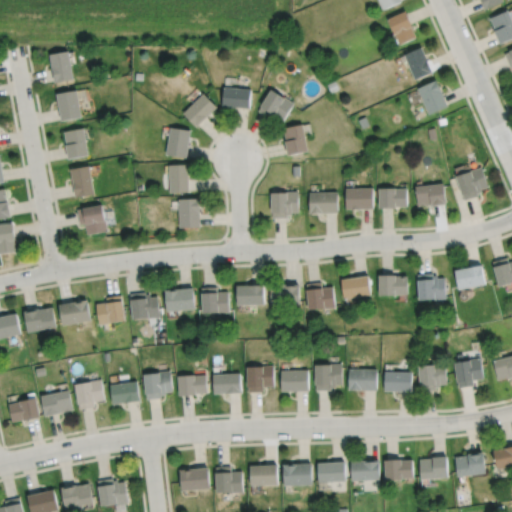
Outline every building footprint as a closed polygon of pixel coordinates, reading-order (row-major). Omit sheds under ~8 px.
[(378,0),(382,9),(402,0),(378,0)] [(481,0),(485,8),(503,1),(502,0),(481,0)] [(394,33),(399,44),(415,37),(411,27),(412,26),(405,10),(386,19),(393,34),(394,33)] [(489,17),(495,30),(494,30),(500,43),(511,37),(511,19),(508,10),(489,17)] [(403,54),(415,80),(433,72),(422,46),(403,54)] [(49,54),(54,83),(74,79),(68,51),(49,54)] [(417,88),(429,114),(448,106),(437,79),(417,88)] [(223,86),(222,106),(249,108),(251,88),(223,86)] [(257,110),(270,88),(294,103),(282,121),(273,116),(271,119),(257,110)] [(56,93),(61,121),(81,117),(76,89),(56,93)] [(182,113),(196,127),(217,106),(203,92),(182,113)] [(283,128),(286,140),(284,140),(287,155),(308,151),(302,124),(283,128)] [(170,126),(190,130),(186,157),(165,154),(170,126)] [(64,131),(83,128),(88,155),(68,159),(65,144),(66,144),(64,131)] [(168,164),(188,164),(188,191),(169,192),(168,164)] [(70,169),(75,197),(94,194),(89,165),(70,169)] [(455,175),(481,167),(488,187),(481,189),(481,192),(477,193),(478,196),(463,200),(455,175)] [(415,186),(443,183),(445,204),(431,206),(430,205),(417,206),(415,186)] [(345,187),(372,187),(373,209),(345,209),(345,187)] [(378,188),(406,187),(407,207),(395,207),(395,208),(378,209),(378,188)] [(0,189),(0,218),(11,216),(5,188),(0,189)] [(270,192),(297,191),(298,212),(292,212),(292,215),(287,215),(287,218),(271,218),(270,192)] [(309,191),(337,191),(338,213),(309,213),(309,191)] [(178,199),(179,229),(200,228),(199,198),(178,199)] [(80,225),(85,224),(87,235),(107,231),(102,204),(76,209),(80,225)] [(0,224),(0,253),(16,251),(14,240),(15,239),(12,223),(0,224)] [(491,261),(498,286),(511,282),(511,261),(509,262),(507,257),(491,261)] [(454,270),(458,290),(485,285),(482,265),(454,270)] [(418,300),(434,299),(434,300),(446,299),(444,277),(438,278),(437,275),(433,276),(432,273),(416,274),(418,300)] [(379,275),(379,295),(396,295),(396,294),(407,293),(407,276),(395,276),(395,274),(379,275)] [(340,279),(344,300),(372,295),(368,275),(340,279)] [(305,283),(308,310),(336,307),(333,286),(322,288),(322,281),(305,283)] [(236,285),(237,306),(264,305),(263,284),(236,285)] [(270,304),(299,304),(299,284),(270,284),(270,304)] [(201,287),(202,314),(229,313),(229,291),(217,292),(217,286),(201,287)] [(165,289),(166,311),(195,309),(193,287),(165,289)] [(130,294),(133,320),(160,317),(157,296),(151,297),(150,294),(146,294),(146,292),(130,294)] [(96,303),(99,324),(125,320),(121,295),(105,297),(106,302),(96,303)] [(59,304),(63,326),(91,320),(87,299),(59,304)] [(23,311),(28,333),(56,327),(51,307),(39,309),(39,307),(23,311)] [(0,316),(0,338),(21,334),(16,313),(0,316)] [(102,352),(104,361),(110,360),(109,352),(102,352)] [(493,360),(511,354),(511,375),(498,380),(493,360)] [(453,361),(481,356),(484,379),(472,381),(473,386),(458,388),(453,361)] [(417,364),(445,362),(446,384),(439,384),(440,387),(435,387),(435,390),(418,391),(417,364)] [(314,363),(341,363),(341,384),(335,384),(335,387),(330,388),(331,390),(315,391),(314,363)] [(246,366),(273,365),(273,386),(262,386),(262,392),(247,392),(246,366)] [(34,368),(36,376),(45,374),(43,366),(34,368)] [(348,367),(377,368),(376,391),(347,390),(348,367)] [(280,369),(308,369),(308,391),(280,392),(280,369)] [(142,373),(170,370),(172,392),(166,392),(166,395),(161,396),(162,398),(145,400),(142,373)] [(384,370),(412,371),(411,392),(383,391),(384,370)] [(212,374),(240,372),(240,392),(213,393),(212,374)] [(177,375),(206,373),(207,393),(196,394),(196,397),(178,398),(177,375)] [(74,383),(100,379),(104,400),(94,402),(95,408),(79,411),(74,383)] [(109,384),(137,380),(140,401),(112,405),(109,384)] [(41,395),(69,389),(73,410),(60,412),(61,414),(45,417),(41,395)] [(8,403),(36,397),(40,416),(24,420),(24,419),(12,421),(8,403)] [(511,445),(493,449),(497,470),(511,466),(511,445)] [(457,475),(485,472),(482,451),(467,453),(468,454),(455,456),(457,475)] [(420,478),(448,476),(447,455),(432,456),(432,457),(419,458),(420,478)] [(384,459),(385,480),(402,479),(402,478),(413,477),(412,459),(401,459),(401,458),(384,459)] [(350,460),(351,480),(380,479),(379,459),(350,460)] [(317,462),(318,483),(345,482),(344,461),(317,462)] [(283,464),(283,484),(312,483),(312,463),(283,464)] [(250,465),(250,484),(277,484),(277,464),(250,465)] [(215,466),(216,492),(243,491),(243,471),(231,471),(231,466),(215,466)] [(179,469),(181,490),(209,488),(208,467),(179,469)] [(97,479),(101,506),(128,502),(125,481),(118,483),(118,479),(113,480),(113,477),(97,479)] [(61,486),(66,507),(93,501),(90,483),(77,485),(77,483),(61,486)] [(27,494),(31,511),(44,511),(49,511),(59,510),(54,488),(27,494)] [(0,511),(0,506),(6,505),(4,500),(20,496),(23,511),(0,511)]
